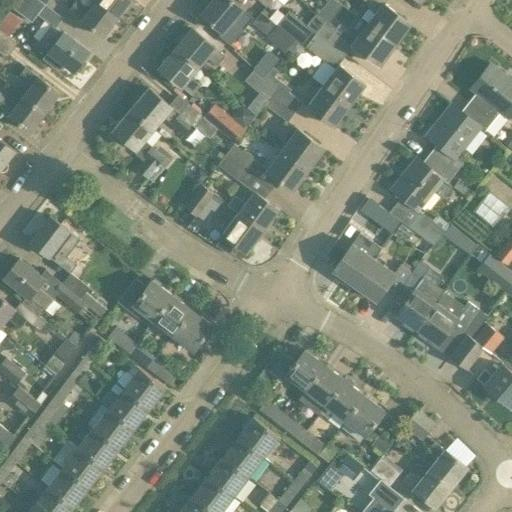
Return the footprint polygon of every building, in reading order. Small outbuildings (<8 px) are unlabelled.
[(45,4),(39,0),(16,0),(11,7),(31,23),(45,4)] [(102,36),(117,16),(98,2),(91,12),(74,0),(68,9),(80,18),(80,19),(102,36)] [(95,0),(98,2),(117,16),(129,0),(95,0)] [(231,0),(212,0),(201,14),(222,32),(232,19),(243,27),(252,17),(231,0)] [(373,0),(380,5),(367,23),(394,43),(410,21),(384,2),(384,0),(373,0)] [(276,25),(294,40),(304,48),(308,42),(315,33),(287,11),(276,25)] [(378,64),(394,43),(367,23),(354,40),(336,27),(333,30),(322,22),(315,32),(326,40),(342,52),(345,54),(352,44),(378,64)] [(58,71),(64,63),(73,70),(74,69),(78,72),(86,61),(82,58),(88,50),(63,31),(62,31),(52,23),(38,41),(48,50),(48,51),(42,59),(58,71)] [(284,52),(294,40),(276,25),(266,37),(284,52)] [(192,28),(175,48),(197,66),(205,56),(216,65),(224,55),(192,28)] [(0,29),(0,52),(5,57),(16,42),(0,29)] [(334,62),(342,52),(326,40),(315,32),(315,33),(308,42),(334,62)] [(189,76),(197,66),(175,48),(159,69),(191,95),(200,85),(189,76)] [(475,92),(460,110),(484,129),(499,110),(507,116),(511,109),(511,80),(490,63),(470,88),(475,92)] [(337,64),(322,85),(348,104),(363,83),(337,64)] [(30,85),(23,95),(45,111),(59,92),(25,66),(18,76),(30,85)] [(266,101),(271,95),(276,88),(253,69),(243,81),(266,101)] [(278,85),(276,88),(271,95),(294,111),(301,102),(278,85)] [(332,126),(348,104),(322,85),(306,106),(332,126)] [(149,88),(131,109),(153,128),(163,116),(171,122),(176,116),(193,131),(203,117),(187,103),(179,113),(149,88)] [(0,107),(30,131),(45,111),(23,95),(16,104),(3,94),(0,97),(0,107)] [(287,121),(294,111),(271,95),(266,101),(264,104),(287,121)] [(436,143),(421,161),(447,182),(463,162),(455,156),(479,127),(483,130),(484,129),(460,110),(450,103),(425,134),(436,143)] [(214,104),(203,117),(233,142),(244,129),(214,104)] [(143,140),(153,128),(131,109),(113,131),(135,149),(134,150),(141,156),(144,159),(137,169),(147,176),(164,156),(151,146),(143,140)] [(296,128),(281,149),(307,169),(323,147),(296,128)] [(0,171),(2,172),(5,170),(7,168),(7,165),(6,162),(14,150),(0,139),(0,171)] [(225,155),(247,171),(255,160),(233,144),(225,155)] [(291,190),(307,169),(281,149),(265,171),(291,190)] [(239,182),(247,171),(225,155),(217,165),(239,182)] [(447,182),(421,161),(416,157),(391,188),(418,210),(442,179),(447,182)] [(212,193),(201,185),(185,207),(196,215),(212,193)] [(228,205),(238,212),(262,231),(278,209),(253,191),(245,203),(235,195),(228,205)] [(399,221),(378,205),(371,216),(392,231),(399,221)] [(246,252),(262,231),(238,212),(222,234),(246,252)] [(444,231),(419,212),(408,226),(433,244),(444,231)] [(50,216),(30,241),(48,255),(45,258),(58,267),(66,256),(55,247),(68,230),(50,216)] [(333,270),(355,286),(374,259),(361,250),(368,239),(360,233),(352,244),(333,270)] [(505,267),(511,257),(511,233),(493,257),(505,267)] [(488,254),(476,268),(511,296),(511,272),(505,267),(493,257),(488,254)] [(38,285),(44,279),(19,258),(4,276),(27,295),(22,301),(37,314),(39,316),(39,315),(54,298),(38,285)] [(394,273),(374,259),(355,286),(376,301),(386,288),(395,294),(411,272),(401,264),(394,273)] [(417,330),(436,302),(443,293),(423,278),(422,279),(411,272),(395,294),(405,301),(396,315),(417,330)] [(80,298),(86,291),(89,288),(70,273),(62,284),(80,298)] [(140,312),(153,321),(172,295),(151,280),(145,287),(134,279),(116,303),(135,318),(140,312)] [(80,298),(62,284),(61,283),(54,291),(56,293),(77,310),(84,302),(80,298)] [(107,308),(86,291),(80,298),(84,302),(101,315),(107,308)] [(192,310),(172,295),(153,321),(172,336),(192,310)] [(0,296),(0,326),(7,318),(20,328),(24,323),(27,325),(37,314),(22,301),(21,301),(15,308),(0,296)] [(456,317),(436,302),(417,330),(438,345),(447,332),(460,341),(466,334),(472,339),(473,338),(488,316),(467,301),(456,317)] [(212,325),(192,310),(172,336),(192,351),(212,325)] [(473,338),(484,347),(490,352),(491,352),(503,337),(485,323),(473,338)] [(107,337),(128,353),(135,344),(115,328),(107,337)] [(467,370),(484,347),(473,338),(472,339),(466,334),(460,341),(449,356),(467,370)] [(57,374),(73,342),(60,335),(44,368),(57,374)] [(155,358),(135,344),(128,353),(147,368),(155,358)] [(100,351),(92,345),(83,357),(91,363),(100,351)] [(291,379),(305,390),(325,365),(304,349),(295,362),(283,353),(269,371),(287,384),(291,379)] [(24,372),(5,357),(0,363),(0,372),(15,384),(24,372)] [(175,374),(155,358),(147,368),(167,383),(175,374)] [(68,377),(75,383),(85,371),(77,365),(68,377)] [(325,406),(345,380),(325,365),(305,390),(299,398),(319,414),(321,411),(325,406)] [(484,369),(476,378),(511,407),(511,405),(511,373),(501,365),(492,376),(484,369)] [(123,388),(149,408),(164,388),(138,368),(123,388)] [(364,395),(345,380),(325,406),(345,421),(364,395)] [(53,397),(61,403),(70,390),(62,385),(53,397)] [(40,404),(18,387),(8,399),(30,417),(40,404)] [(134,427),(149,408),(123,388),(108,408),(134,427)] [(384,411),(364,395),(345,421),(364,436),(384,411)] [(258,409),(328,463),(329,464),(340,451),(328,442),(325,445),(265,400),(258,409)] [(55,411),(47,405),(38,417),(45,423),(55,411)] [(118,447),(134,427),(108,408),(92,427),(118,447)] [(434,423),(416,409),(403,426),(421,440),(434,423)] [(238,437),(264,457),(279,437),(253,417),(238,437)] [(0,420),(0,439),(9,446),(17,435),(0,420)] [(23,437),(31,443),(40,430),(32,424),(23,437)] [(103,467),(118,447),(92,427),(77,447),(103,467)] [(238,437),(222,456),(248,476),(264,457),(238,437)] [(88,487),(103,467),(77,447),(68,440),(53,459),(62,467),(88,487)] [(437,459),(429,470),(451,487),(466,467),(433,441),(426,450),(437,459)] [(8,456),(16,462),(25,450),(17,444),(8,456)] [(343,448),(340,451),(329,464),(328,463),(315,480),(329,491),(343,473),(373,495),(384,481),(370,470),(343,448)] [(370,470),(384,481),(389,485),(401,469),(383,454),(370,470)] [(233,496),(248,476),(222,456),(207,476),(233,496)] [(309,460),(300,472),(307,477),(316,465),(309,460)] [(10,470),(2,464),(0,466),(0,481),(0,482),(10,470)] [(73,506),(88,487),(62,467),(47,486),(73,506)] [(435,507),(451,487),(429,470),(421,480),(410,471),(402,481),(435,507)] [(207,476),(192,496),(213,511),(220,511),(233,496),(207,476)] [(294,479),(284,491),(291,497),(301,485),(294,479)] [(68,511),(73,506),(47,486),(32,506),(39,511),(68,511)] [(213,511),(192,496),(179,511),(213,511)] [(270,511),(279,511),(285,504),(278,499),(269,510),(270,511)] [(395,511),(385,503),(377,511),(395,511)]
